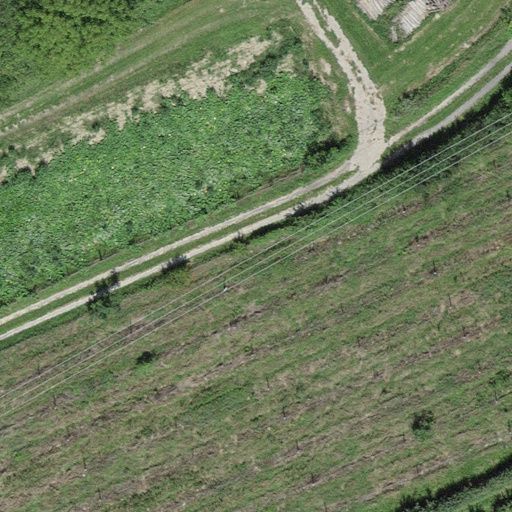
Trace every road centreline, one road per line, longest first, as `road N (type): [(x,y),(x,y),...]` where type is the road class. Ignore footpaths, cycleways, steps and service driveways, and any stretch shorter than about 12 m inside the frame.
road 1 (track): [(0,342),(406,177),(511,77)]
road 2 (track): [(327,0),(359,49),(406,177)]
